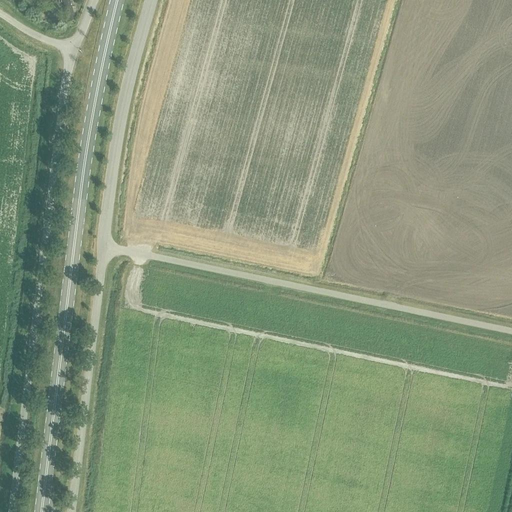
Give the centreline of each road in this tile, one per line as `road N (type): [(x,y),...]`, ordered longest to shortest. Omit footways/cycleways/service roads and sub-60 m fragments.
road 1 (primary): [(41,511),(83,170),(116,0)]
road 2 (unclassified): [(70,50),(12,511)]
road 3 (unclassified): [(511,332),(102,246)]
road 4 (unclassified): [(102,246),(71,511)]
road 5 (unclassified): [(102,246),(121,113),(151,0)]
